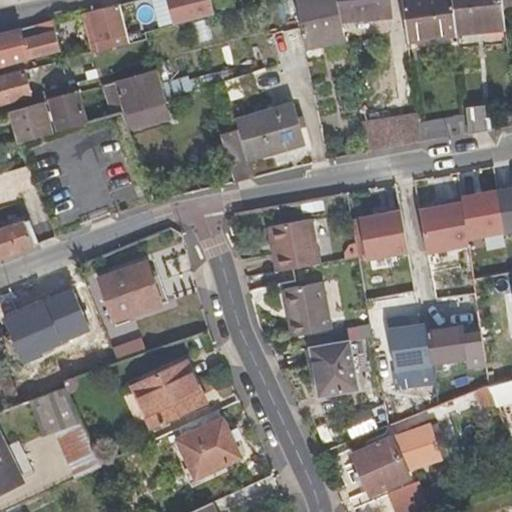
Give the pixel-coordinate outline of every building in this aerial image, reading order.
[(224,0),(212,0),(216,12),(227,10),(224,0)] [(276,0),(280,29),(293,27),(289,0),(276,0)] [(298,0),(304,27),(309,50),(346,42),(343,23),(337,0),(298,0)] [(337,0),(343,23),(391,18),(389,0),(337,0)] [(452,0),(403,0),(408,37),(409,43),(457,39),(456,35),(452,0)] [(452,0),(456,35),(506,29),(503,7),(502,0),(452,0)] [(129,44),(119,5),(90,12),(101,53),(129,44)] [(101,53),(90,12),(85,14),(95,54),(101,53)] [(52,22),(0,35),(0,70),(61,54),(52,22)] [(300,30),(275,33),(280,71),(305,68),(300,30)] [(279,87),(272,68),(228,81),(234,101),(279,87)] [(0,104),(35,95),(29,73),(0,80),(0,104)] [(165,103),(157,74),(107,87),(115,115),(129,111),(134,129),(153,124),(149,107),(165,103)] [(189,79),(166,85),(171,101),(193,94),(189,79)] [(55,100),(64,131),(91,123),(88,114),(81,93),(55,100)] [(13,112),(23,144),(57,133),(47,102),(13,112)] [(153,124),(169,119),(165,103),(149,107),(153,124)] [(297,110),(238,121),(249,161),(306,149),(297,110)] [(468,123),(469,137),(485,134),(483,122),(468,123)] [(419,124),(393,127),(397,151),(423,147),(419,124)] [(397,151),(393,127),(364,131),(370,157),(397,151)] [(498,183),(496,169),(462,175),(464,189),(498,183)] [(32,179),(32,175),(31,170),(0,178),(0,196),(23,190),(30,182),(32,179)] [(173,173),(178,198),(190,195),(185,170),(173,173)] [(511,184),(420,198),(427,244),(511,231),(511,184)] [(0,262),(40,247),(31,223),(0,232),(0,262)] [(282,274),(324,266),(316,224),(275,232),(282,274)] [(164,308),(150,266),(103,283),(116,324),(164,308)] [(105,326),(85,277),(68,284),(67,291),(73,303),(29,321),(38,343),(48,367),(68,359),(91,350),(85,335),(105,326)] [(334,332),(332,320),(326,284),(287,291),(295,339),(334,332)] [(348,339),(373,335),(371,324),(347,327),(348,339)] [(470,362),(465,331),(432,336),(437,367),(470,362)] [(362,390),(351,343),(313,350),(323,398),(362,390)] [(511,355),(498,359),(504,384),(511,382),(511,355)] [(0,393),(17,387),(6,360),(0,362),(0,393)] [(210,405),(192,366),(137,391),(154,429),(210,405)] [(0,393),(0,415),(25,407),(17,387),(0,393)] [(82,420),(69,391),(30,405),(45,436),(57,431),(82,420)] [(78,478),(103,467),(82,420),(57,431),(78,478)] [(245,464),(228,425),(182,445),(200,484),(245,464)] [(0,498),(27,486),(1,431),(0,431),(0,498)] [(394,443),(355,459),(372,498),(410,482),(394,443)]
